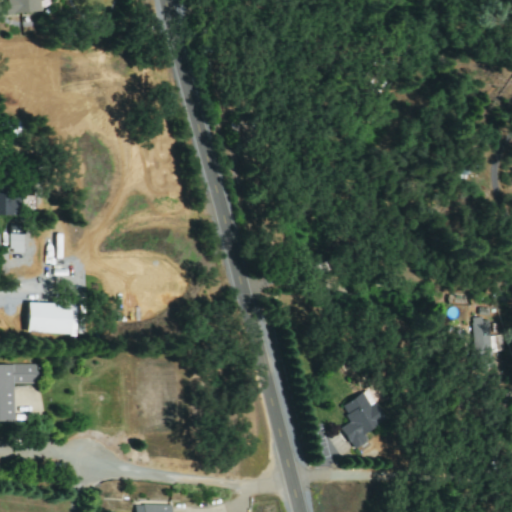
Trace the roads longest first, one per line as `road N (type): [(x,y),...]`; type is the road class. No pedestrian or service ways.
road 1 (residential): [(293,479),(457,474),(482,460),(511,394),(505,222),(488,174),(493,149),(511,126)]
road 2 (secondary): [(301,511),(173,0)]
road 3 (residential): [(87,461),(238,487),(293,479)]
